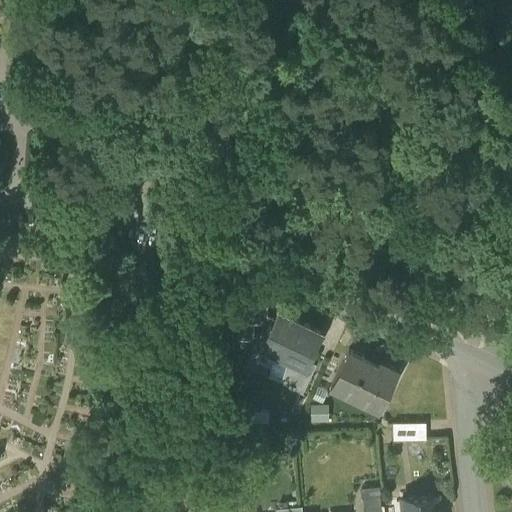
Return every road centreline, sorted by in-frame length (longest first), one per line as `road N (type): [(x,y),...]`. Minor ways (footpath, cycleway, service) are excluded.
road 1 (residential): [(483,363),(174,226),(114,207),(0,192)]
road 2 (track): [(441,345),(447,331),(391,90),(375,59)]
road 3 (residential): [(476,511),(466,401),(483,363)]
